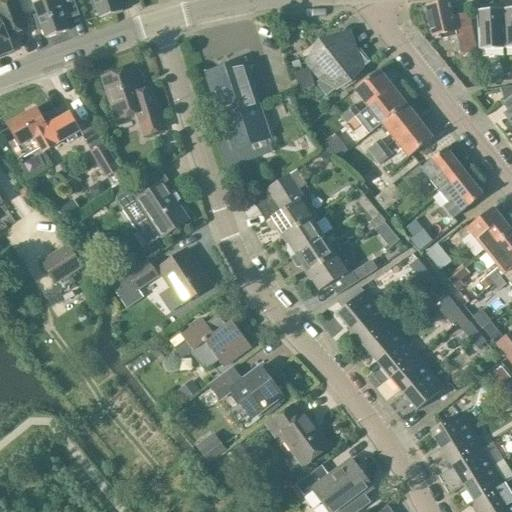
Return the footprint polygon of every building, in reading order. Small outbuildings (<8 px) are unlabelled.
[(27,28),(18,4),(16,0),(8,0),(0,3),(0,54),(12,50),(7,37),(27,28)] [(43,30),(46,39),(69,30),(65,20),(79,15),(73,0),(42,0),(33,3),(38,15),(34,16),(40,31),(43,30)] [(97,9),(100,19),(123,12),(120,1),(123,0),(90,0),(94,10),(97,9)] [(468,13),(453,16),(450,1),(426,7),(433,36),(440,34),(441,39),(457,36),(461,54),(477,50),(468,13)] [(511,48),(511,8),(502,9),(505,49),(511,48)] [(505,49),(502,9),(477,11),(479,50),(505,49)] [(319,82),(315,86),(326,99),(369,63),(358,50),(357,52),(343,34),(332,43),(310,52),(307,63),(305,65),(309,69),(319,82)] [(207,73),(206,73),(226,137),(216,140),(226,174),(244,168),(240,155),(245,154),(242,147),(270,138),(251,79),(254,66),(249,67),(247,62),(232,67),(231,65),(219,69),(220,71),(207,75),(207,73)] [(294,74),(295,79),(299,93),(315,88),(309,69),(294,74)] [(393,88),(379,70),(355,90),(368,107),(393,88)] [(133,73),(105,82),(116,119),(138,112),(145,135),(164,129),(151,88),(140,92),(133,73)] [(487,83),(501,82),(500,74),(487,75),(487,83)] [(368,135),(382,124),(406,105),(393,88),(368,107),(360,114),(346,124),(353,133),(361,126),(368,135)] [(511,95),(503,103),(510,112),(506,115),(511,121),(511,95)] [(419,122),(406,105),(382,124),(395,141),(419,122)] [(360,114),(354,106),(340,117),(346,124),(360,114)] [(36,109),(20,118),(18,117),(11,121),(11,122),(7,125),(15,139),(9,143),(19,160),(40,148),(43,153),(57,145),(56,145),(79,132),(69,113),(50,124),(50,123),(46,125),(36,109)] [(433,139),(419,122),(395,141),(409,158),(433,139)] [(337,144),(332,137),(322,144),(329,152),(337,144)] [(367,150),(373,158),(387,148),(380,139),(367,150)] [(90,153),(106,179),(121,169),(105,143),(90,153)] [(387,148),(373,158),(380,166),(393,155),(387,148)] [(421,168),(440,192),(447,186),(464,172),(446,149),(421,168)] [(447,186),(440,192),(449,203),(445,208),(453,219),(466,209),(483,196),(464,172),(447,186)] [(297,186),(289,174),(267,189),(267,190),(275,201),(297,186)] [(88,189),(95,202),(108,195),(101,182),(88,189)] [(118,198),(116,199),(123,210),(137,202),(146,216),(139,221),(137,230),(136,230),(147,246),(161,238),(161,239),(189,220),(171,193),(165,184),(163,182),(147,193),(140,183),(133,188),(129,191),(118,198)] [(393,184),(375,198),(385,211),(403,197),(393,184)] [(275,201),(263,208),(270,219),(271,218),(273,220),(270,222),(269,226),(273,231),(277,232),(279,230),(284,237),(312,218),(315,216),(315,215),(311,209),(305,208),(300,201),(299,200),(304,197),(297,186),(275,201)] [(364,196),(357,202),(364,211),(371,205),(364,196)] [(0,232),(15,223),(0,197),(0,232)] [(380,215),(371,205),(364,211),(373,221),(380,215)] [(485,252),(511,232),(493,208),(467,229),(485,252)] [(312,218),(284,237),(288,244),(286,246),(285,249),(290,257),(323,236),(316,224),(319,222),(315,216),(312,218)] [(384,223),(375,229),(380,235),(388,228),(384,223)] [(423,229),(419,232),(410,240),(419,251),(432,241),(423,229)] [(511,232),(485,252),(498,268),(487,276),(493,284),(511,268),(511,232)] [(92,243),(93,250),(99,255),(107,254),(112,248),(111,240),(104,235),(97,236),(92,243)] [(323,236),(290,257),(296,266),(300,267),(302,265),(307,273),(335,254),(323,236)] [(56,285),(83,268),(69,245),(41,262),(56,285)] [(437,245),(426,254),(440,271),(451,262),(437,245)] [(158,268),(171,287),(159,296),(169,313),(182,304),(211,285),(187,249),(158,268)] [(335,254),(307,273),(319,291),(330,284),(337,296),(377,269),(371,260),(353,273),(351,270),(347,273),(335,254)] [(425,268),(418,259),(409,267),(416,276),(425,268)] [(127,275),(138,292),(160,277),(149,261),(127,275)] [(434,279),(425,268),(416,276),(425,286),(434,279)] [(511,287),(511,286),(511,268),(493,284),(499,291),(509,283),(511,287)] [(452,281),(451,282),(459,291),(465,286),(461,281),(458,277),(452,281)] [(435,298),(443,307),(451,300),(443,290),(435,298)] [(337,314),(350,331),(377,308),(364,292),(337,314)] [(451,300),(443,307),(451,317),(460,310),(451,300)] [(391,324),(377,308),(350,331),(363,346),(391,324)] [(473,318),(482,328),(489,323),(479,312),(473,318)] [(202,319),(182,334),(180,331),(168,340),(178,353),(190,353),(197,363),(198,362),(205,371),(219,361),(223,368),(251,347),(231,321),(226,325),(218,315),(206,324),(202,319)] [(461,330),(470,340),(478,333),(470,322),(461,330)] [(482,328),(495,345),(503,338),(490,322),(489,323),(482,328)] [(404,340),(391,324),(363,346),(377,363),(404,340)] [(495,345),(507,359),(511,354),(511,330),(503,338),(495,345)] [(486,342),(478,333),(470,340),(478,349),(486,342)] [(417,356),(404,340),(377,363),(390,379),(417,356)] [(390,379),(403,395),(431,372),(417,356),(390,379)] [(241,381),(233,369),(209,386),(220,401),(231,393),(251,420),(282,397),(260,367),(241,381)] [(502,367),(492,376),(501,386),(511,378),(502,367)] [(431,372),(403,395),(417,411),(438,394),(444,388),(431,372)] [(199,390),(192,381),(178,391),(186,401),(199,390)] [(293,407),(266,427),(275,439),(279,437),(301,467),(329,446),(305,413),(300,416),(293,407)] [(441,449),(472,430),(461,413),(430,431),(441,449)] [(482,447),(472,430),(441,449),(451,466),(482,447)] [(205,449),(212,459),(229,447),(222,437),(205,449)] [(245,442),(235,449),(242,459),(252,452),(245,442)] [(493,464),(482,447),(451,466),(462,483),(493,464)] [(304,497),(313,490),(329,511),(357,511),(370,503),(364,495),(372,489),(351,460),(328,476),(321,467),(296,486),(304,497)] [(218,475),(224,471),(218,462),(211,466),(218,475)] [(503,481),(493,464),(462,483),(472,500),(503,481)] [(472,500),(479,511),(502,511),(511,506),(511,479),(505,484),(503,481),(472,500)]
